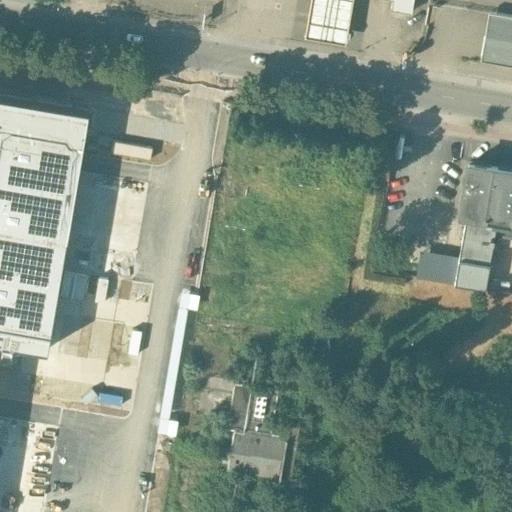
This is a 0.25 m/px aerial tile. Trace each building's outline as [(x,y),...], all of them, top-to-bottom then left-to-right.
[(309,0),(308,10),(303,32),(346,40),(351,18),(354,0),(309,0)] [(511,13),(491,10),(482,57),(511,62),(511,13)] [(88,108),(0,93),(0,345),(1,340),(46,347),(88,108)] [(511,168),(492,165),(492,164),(468,160),(461,205),(461,212),(465,213),(462,232),(462,235),(455,282),(485,287),(493,235),(511,237),(511,168)] [(255,392),(249,392),(249,382),(228,381),(227,421),(254,422),(255,392)] [(222,465),(272,472),(278,430),(228,423),(222,465)]
